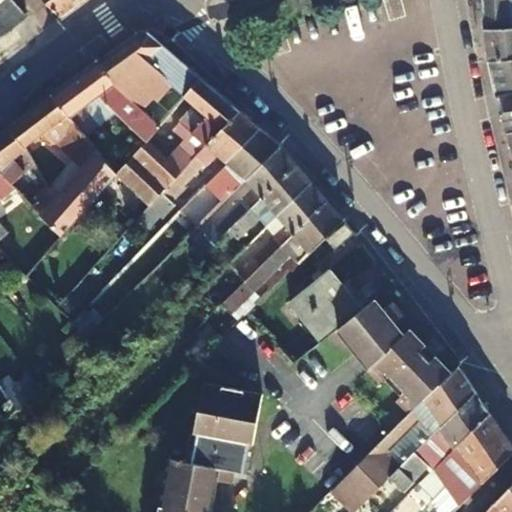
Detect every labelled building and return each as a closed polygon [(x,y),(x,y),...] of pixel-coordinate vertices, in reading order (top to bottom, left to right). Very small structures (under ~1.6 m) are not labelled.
[(10,0),(0,0),(0,33),(4,31),(24,15),(10,0)] [(82,0),(43,0),(59,17),(82,0)] [(484,28),(511,26),(511,0),(480,0),(482,28),(484,28)] [(511,26),(484,28),(482,28),(487,62),(489,61),(511,57),(511,26)] [(96,61),(98,64),(114,83),(158,125),(170,111),(183,96),(197,80),(199,78),(150,33),(135,32),(96,61)] [(511,57),(489,61),(487,62),(494,95),(497,94),(511,91),(511,57)] [(51,99),(68,118),(97,96),(113,111),(136,131),(122,148),(130,157),(145,140),(157,126),(158,125),(114,83),(98,64),(96,61),(49,96),(51,99)] [(197,80),(183,96),(194,105),(168,137),(177,147),(166,159),(145,140),(130,157),(115,174),(148,206),(160,193),(235,114),(238,111),(199,78),(197,80)] [(511,91),(497,94),(494,95),(500,116),(502,114),(511,112),(511,91)] [(59,233),(61,236),(115,174),(112,172),(82,135),(68,118),(51,99),(49,96),(7,127),(9,130),(22,146),(39,134),(47,144),(54,139),(79,169),(57,195),(46,184),(40,190),(32,199),(29,202),(40,214),(59,233)] [(97,96),(68,118),(82,135),(113,111),(97,96)] [(235,114),(160,193),(166,200),(202,163),(205,166),(217,154),(225,162),(255,130),(257,128),(238,111),(235,114)] [(511,131),(511,112),(502,114),(500,116),(505,133),(508,133),(511,131)] [(177,147),(168,137),(157,126),(145,140),(166,159),(177,147)] [(23,173),(33,163),(22,146),(9,130),(7,127),(0,131),(0,172),(13,186),(29,202),(32,199),(40,190),(23,173)] [(255,130),(225,162),(234,169),(223,181),(225,184),(188,220),(196,227),(244,179),(275,148),(278,145),(257,128),(255,130)] [(275,148),(244,179),(252,187),(241,199),(243,202),(206,239),(212,246),(291,167),(294,164),(278,145),(275,148)] [(291,167),(212,246),(218,252),(256,216),(258,218),(269,207),(275,215),(306,185),(308,182),(294,164),(291,167)] [(0,249),(8,240),(0,231),(0,224),(6,219),(0,212),(0,196),(13,186),(0,172),(0,249)] [(306,185),(275,215),(282,223),(271,235),(274,237),(237,274),(243,281),(322,203),(324,201),(308,182),(306,185)] [(322,203),(243,281),(249,288),(286,252),(289,255),(300,245),(308,253),(324,236),(338,223),(341,220),(324,201),(322,203)] [(23,274),(26,277),(61,236),(59,233),(40,214),(4,255),(23,274)] [(351,234),(341,220),(338,223),(324,236),(335,250),(351,234)] [(327,337),(356,314),(323,274),(287,302),(320,342),(327,337)] [(356,314),(327,337),(339,352),(345,348),(352,356),(355,353),(363,361),(369,368),(366,371),(378,383),(383,379),(400,396),(396,401),(409,414),(449,373),(406,330),(402,334),(397,330),(393,324),(403,315),(392,302),(382,310),(373,300),(356,314)] [(48,354),(26,371),(20,363),(0,378),(0,384),(14,401),(58,367),(48,354)] [(409,414),(333,489),(355,511),(389,476),(474,392),(456,366),(449,373),(409,414)] [(260,393),(203,383),(195,432),(187,431),(182,460),(166,457),(164,469),(157,467),(151,503),(157,504),(155,511),(209,511),(215,480),(231,482),(234,470),(246,472),(260,393)] [(432,471),(434,469),(488,414),(474,392),(389,476),(402,489),(427,466),(432,471)] [(446,486),(499,430),(488,414),(434,469),(446,486)] [(511,452),(511,449),(499,430),(446,486),(442,489),(458,504),(458,505),(511,452)] [(511,511),(511,482),(485,511),(511,511)] [(458,504),(442,489),(429,503),(432,505),(442,495),(454,508),(458,504)] [(438,511),(449,511),(454,508),(442,495),(432,505),(438,511)]
